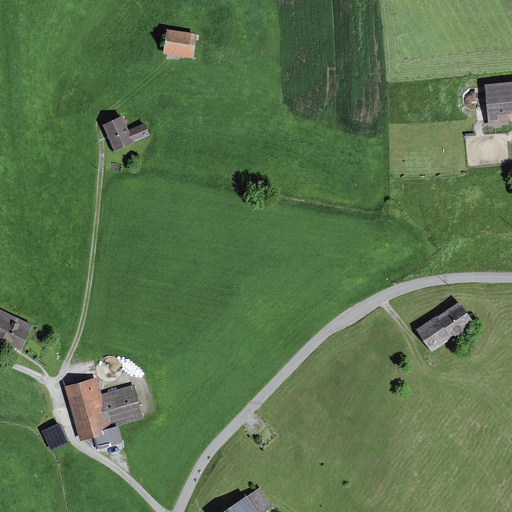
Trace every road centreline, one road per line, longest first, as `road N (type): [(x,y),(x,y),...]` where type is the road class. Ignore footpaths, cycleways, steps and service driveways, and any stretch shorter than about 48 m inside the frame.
road 1 (unclassified): [(177,511),(213,442),(356,307),(435,279),(511,276)]
road 2 (track): [(52,384),(78,335),(101,145)]
road 3 (track): [(160,511),(79,442),(52,384)]
